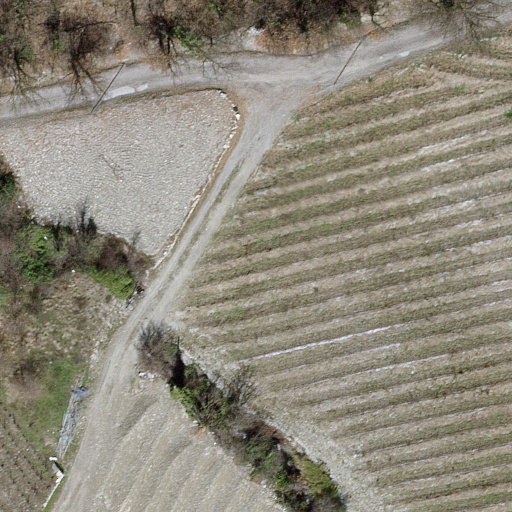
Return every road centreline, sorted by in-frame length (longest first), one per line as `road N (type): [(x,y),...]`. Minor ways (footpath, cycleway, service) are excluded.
road 1 (unclassified): [(511,16),(283,81),(0,119)]
road 2 (track): [(283,81),(134,331),(84,511)]
